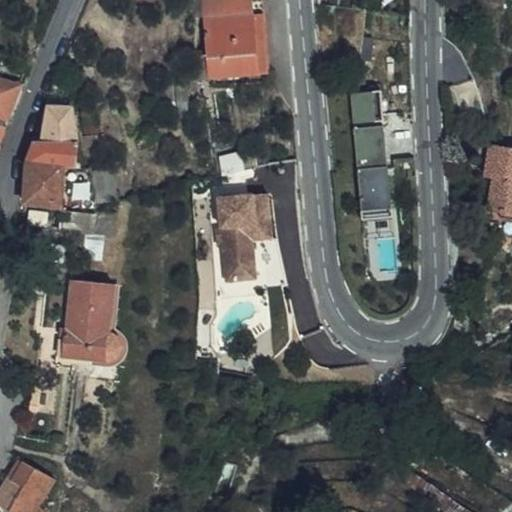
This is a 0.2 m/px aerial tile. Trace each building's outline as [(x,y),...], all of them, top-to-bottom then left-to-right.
[(264,67),(257,0),(198,0),(205,73),(264,67)] [(0,81),(0,117),(9,120),(18,87),(0,81)] [(352,91),(355,122),(384,119),(381,88),(352,91)] [(49,109),(48,140),(61,141),(60,109),(49,109)] [(382,122),(351,126),(360,217),(391,214),(382,122)] [(71,142),(61,141),(48,140),(33,139),(25,162),(61,166),(69,168),(71,142)] [(496,214),(492,238),(511,241),(511,151),(487,147),(482,180),(490,180),(485,213),(496,214)] [(56,204),(61,166),(25,162),(21,200),(56,204)] [(219,282),(249,280),(248,239),(247,225),(267,222),(262,193),(213,199),(219,282)] [(248,239),(269,236),(267,222),(247,225),(248,239)] [(65,260),(54,259),(51,276),(63,277),(65,260)] [(120,336),(117,334),(114,333),(118,285),(76,279),(71,325),(66,325),(63,355),(111,363),(113,363),(117,361),(120,359),(122,356),(124,353),(125,349),(125,346),(124,342),(123,339),(120,336)] [(57,386),(38,384),(33,408),(53,412),(57,386)] [(40,511),(59,480),(22,458),(0,495),(0,504),(13,511),(40,511)] [(511,511),(511,496),(444,479),(439,500),(488,511),(511,511)] [(447,511),(388,497),(384,511),(447,511)]
